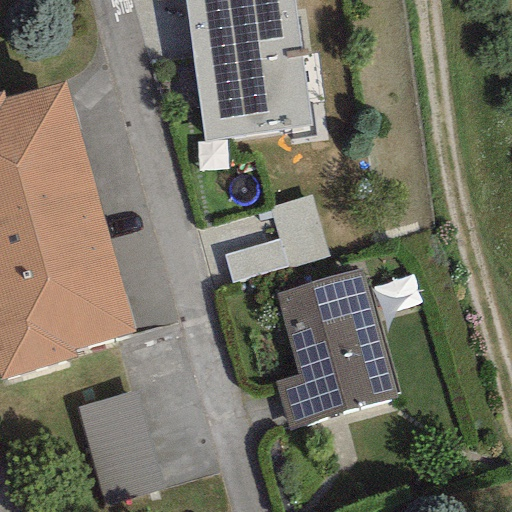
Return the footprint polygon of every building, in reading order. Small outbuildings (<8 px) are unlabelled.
[(292,0),(183,0),(203,141),(310,126),(292,0)] [(1,92),(0,92),(0,379),(74,359),(72,350),(134,332),(63,81),(3,98),(1,92)] [(310,196),(267,209),(276,240),(284,268),(285,270),(328,259),(310,196)] [(284,268),(276,240),(222,257),(230,284),(284,268)] [(359,270),(273,295),(296,375),(274,381),(288,431),(397,400),(359,270)] [(135,392),(75,409),(104,510),(164,493),(135,392)]
